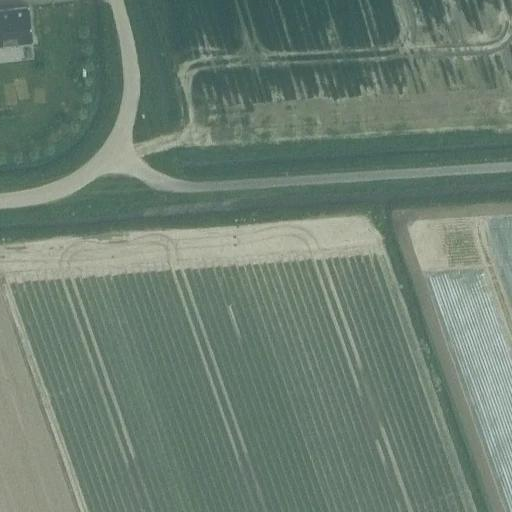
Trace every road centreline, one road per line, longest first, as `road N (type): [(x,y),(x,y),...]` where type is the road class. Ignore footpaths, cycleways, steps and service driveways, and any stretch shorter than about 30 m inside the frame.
road 1 (track): [(108,157),(156,181),(194,188),(511,168)]
road 2 (unclassified): [(0,201),(62,188),(108,157),(130,74),(114,0)]
